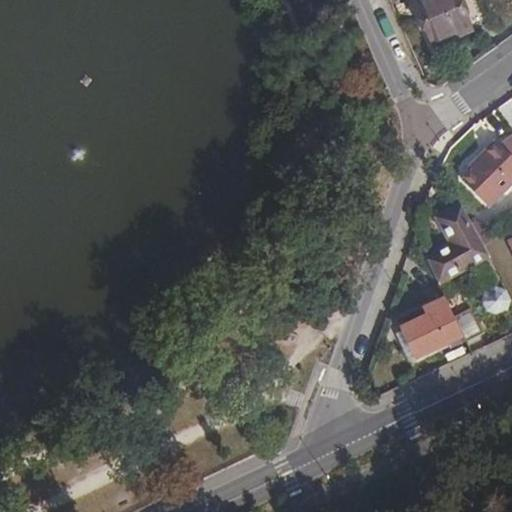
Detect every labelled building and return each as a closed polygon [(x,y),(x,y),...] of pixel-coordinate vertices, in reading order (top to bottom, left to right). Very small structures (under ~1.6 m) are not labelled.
[(449,35),(490,16),(482,0),(413,0),(434,47),(452,39),(449,35)] [(493,24),(490,16),(449,35),(452,39),(434,47),(436,50),(493,24)] [(511,137),(494,149),(491,145),(459,166),(469,180),(456,189),(476,217),(511,192),(511,137)] [(494,267),(484,247),(467,217),(438,231),(451,256),(430,267),(442,291),(494,267)] [(462,335),(464,339),(472,337),(473,339),(510,322),(504,307),(507,300),(503,293),(494,290),(485,294),(482,304),(454,318),(462,335)] [(454,318),(445,299),(426,309),(428,315),(402,329),(417,357),(462,335),(454,318)]
